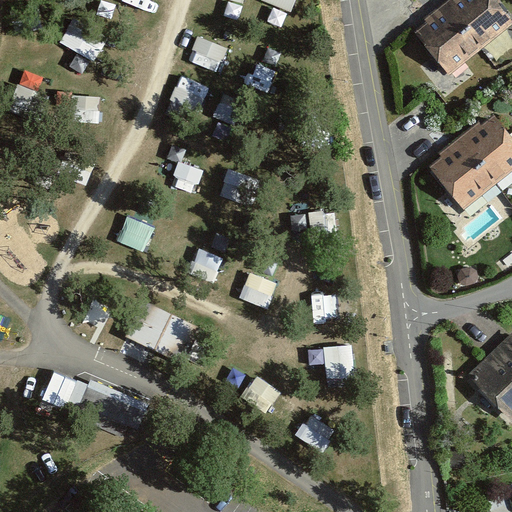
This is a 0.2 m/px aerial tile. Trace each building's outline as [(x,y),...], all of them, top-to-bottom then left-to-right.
[(270,0),(295,9),(298,0),(270,0)] [(511,21),(494,0),(447,0),(443,4),(480,49),(511,21)] [(480,49),(443,4),(424,19),(428,23),(416,33),(450,73),(480,49)] [(72,21),(62,41),(96,57),(105,38),(72,21)] [(190,57),(218,69),(228,45),(200,33),(190,57)] [(201,104),(209,86),(184,74),(176,92),(201,104)] [(479,123),(459,138),(494,183),(511,169),(511,138),(494,115),(481,125),(479,123)] [(430,164),(463,207),(494,183),(459,138),(440,153),(441,155),(430,164)] [(131,213),(121,235),(145,247),(156,225),(131,213)] [(248,270),(242,298),(271,305),(278,277),(248,270)] [(316,321),(328,320),(327,297),(314,298),(316,321)] [(126,336),(183,363),(200,328),(144,301),(126,336)] [(511,333),(469,373),(509,415),(511,411),(511,333)] [(310,344),(310,361),(327,361),(328,378),(357,378),(356,343),(310,344)] [(127,424),(137,428),(150,397),(92,373),(78,404),(85,407),(80,418),(122,436),(127,424)] [(79,383),(57,374),(50,389),(72,398),(79,383)] [(323,441),(332,423),(311,413),(303,431),(323,441)]
